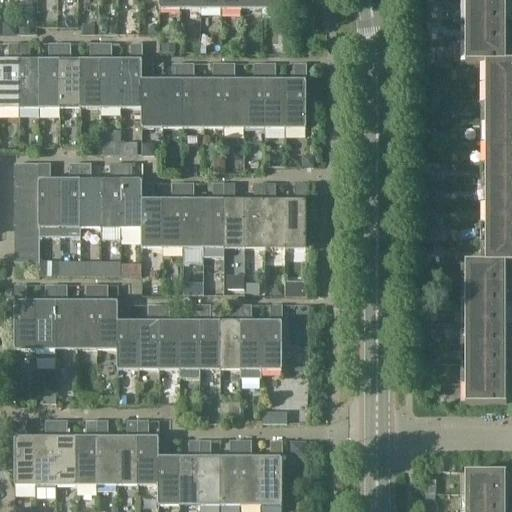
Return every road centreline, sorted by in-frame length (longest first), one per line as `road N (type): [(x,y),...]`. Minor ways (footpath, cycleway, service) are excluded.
road 1 (tertiary): [(377,438),(369,0)]
road 2 (residential): [(511,438),(377,438)]
